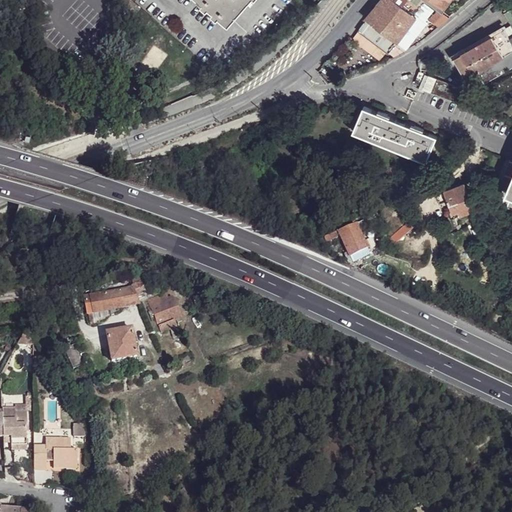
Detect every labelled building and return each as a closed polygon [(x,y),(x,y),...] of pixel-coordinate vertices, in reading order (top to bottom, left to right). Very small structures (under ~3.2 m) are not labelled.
[(244,0),(217,0),(233,14),(244,0)] [(394,0),(380,0),(365,19),(367,21),(397,43),(409,27),(417,17),(394,0)] [(427,4),(422,0),(394,0),(417,17),(427,4)] [(427,0),(443,12),(452,0),(427,0)] [(466,78),(511,52),(511,8),(504,13),(511,26),(454,58),(466,78)] [(448,18),(439,12),(432,21),(439,26),(448,18)] [(397,43),(367,21),(351,39),(377,60),(385,50),(393,56),(405,49),(397,43)] [(426,74),(420,72),(415,83),(421,86),(426,74)] [(464,90),(429,76),(423,89),(458,103),(460,101),(464,90)] [(414,126),(387,115),(387,113),(379,109),(378,111),(364,106),(353,131),(426,162),(437,136),(422,130),(423,128),(414,124),(414,126)] [(511,178),(511,162),(509,161),(492,201),(511,209),(511,196),(505,194),(511,178)] [(240,172),(239,180),(259,181),(259,186),(266,187),(267,185),(270,184),(270,174),(240,172)] [(464,184),(444,192),(455,218),(474,210),(464,184)] [(417,227),(413,221),(384,237),(387,244),(417,227)] [(367,251),(356,227),(340,234),(345,245),(351,259),(367,251)] [(345,245),(341,247),(349,264),(352,262),(351,259),(345,245)] [(131,287),(132,288),(135,297),(145,292),(139,279),(132,282),(134,285),(131,287)] [(84,298),(88,315),(138,304),(135,297),(132,288),(84,298)] [(166,294),(146,303),(160,334),(177,327),(175,321),(182,317),(172,297),(168,299),(166,294)] [(106,334),(111,363),(136,357),(131,329),(106,334)] [(2,421),(3,437),(10,437),(11,442),(11,445),(26,444),(25,425),(27,425),(26,412),(14,412),(15,420),(2,421)] [(33,447),(33,472),(45,472),(45,463),(45,459),(53,459),(53,463),(53,469),(64,469),(64,464),(75,464),(75,450),(70,449),(70,438),(45,439),(44,447),(33,447)]
